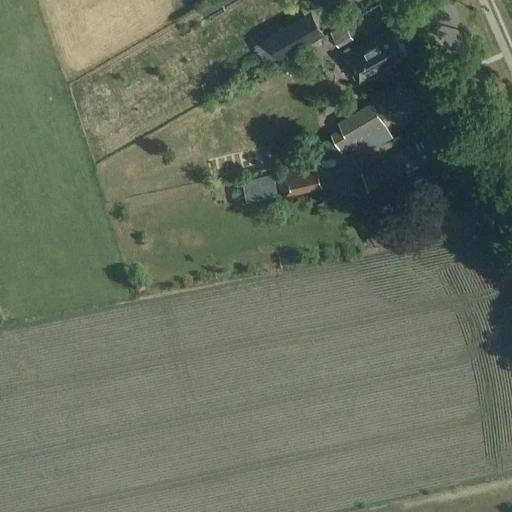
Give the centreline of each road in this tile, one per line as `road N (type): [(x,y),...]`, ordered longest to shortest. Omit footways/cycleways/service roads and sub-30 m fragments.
road 1 (unclassified): [(511,172),(437,0)]
road 2 (unknown): [(465,0),(511,112)]
